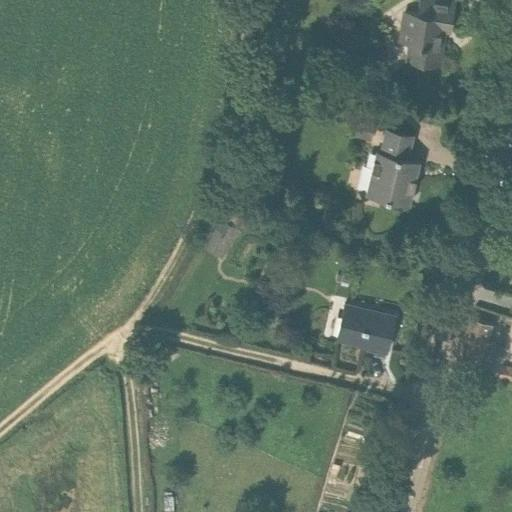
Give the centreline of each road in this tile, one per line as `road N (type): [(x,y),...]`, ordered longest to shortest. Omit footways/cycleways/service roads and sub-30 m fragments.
road 1 (track): [(249,0),(234,103),(213,173),(125,335)]
road 2 (tertiary): [(424,398),(511,83)]
road 3 (track): [(125,335),(138,511)]
road 4 (track): [(0,430),(125,335)]
road 5 (unclassified): [(274,360),(424,398)]
road 6 (track): [(125,335),(163,333),(274,360)]
